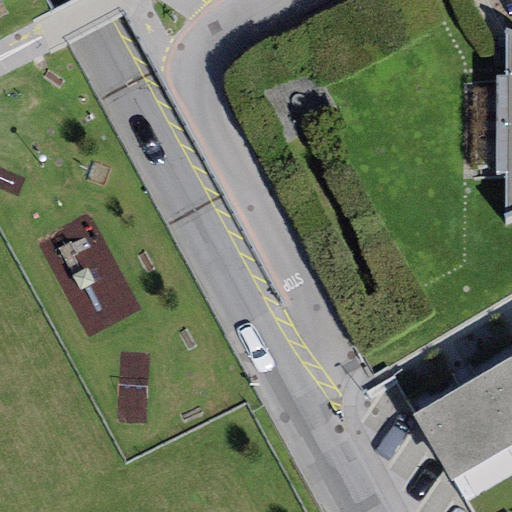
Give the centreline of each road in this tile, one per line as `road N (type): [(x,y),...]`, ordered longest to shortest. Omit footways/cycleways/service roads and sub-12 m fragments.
road 1 (unclassified): [(288,0),(199,50),(187,87),(313,332),(297,428)]
road 2 (unclassified): [(70,0),(297,428)]
